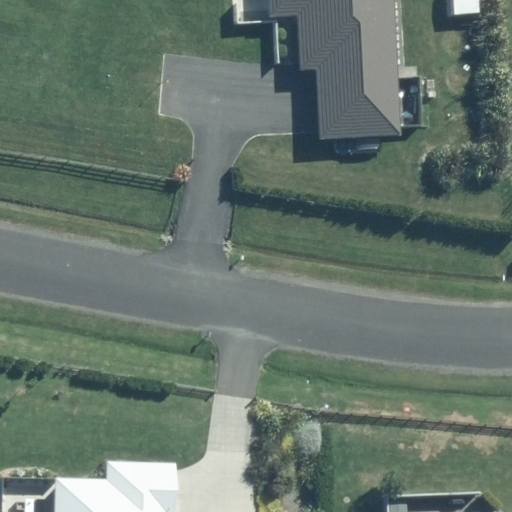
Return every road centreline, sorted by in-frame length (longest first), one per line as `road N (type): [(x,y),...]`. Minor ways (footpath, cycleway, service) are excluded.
road 1 (residential): [(511,340),(338,329),(0,260)]
road 2 (unknown): [(223,71),(192,299)]
